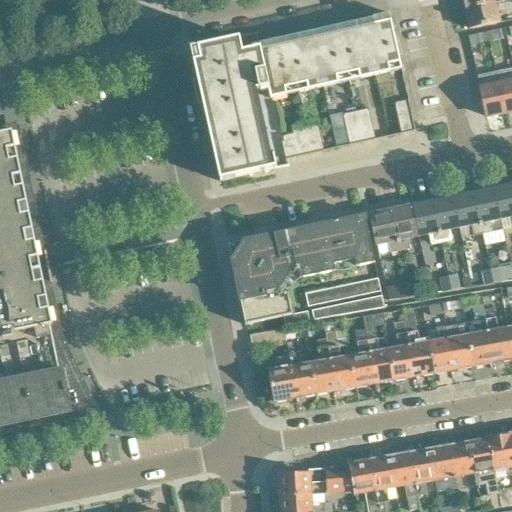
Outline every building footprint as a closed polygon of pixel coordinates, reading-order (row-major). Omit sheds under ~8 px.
[(496,4),(495,0),(462,0),(465,11),(496,4)] [(501,23),(496,4),(465,11),(470,30),(501,23)] [(192,51),(191,51),(192,54),(197,76),(197,80),(202,102),(220,180),(220,182),(230,180),(249,176),(253,175),(264,173),(269,172),(277,170),(273,156),(271,156),(257,92),(269,90),(271,99),(382,74),(402,70),(390,15),(389,14),(379,16),(377,17),(378,18),(379,24),(262,50),(243,54),(239,38),(238,38),(238,41),(192,51)] [(503,39),(501,30),(487,32),(489,42),(503,39)] [(489,42),(487,32),(474,35),(476,45),(489,42)] [(511,111),(511,69),(495,73),(504,113),(511,111)] [(504,113),(495,73),(477,76),(486,117),(504,113)] [(415,132),(408,101),(394,104),(401,135),(415,132)] [(376,140),(369,110),(356,112),(363,143),(376,140)] [(363,143),(356,112),(343,115),(349,146),(363,143)] [(324,152),(317,121),(305,124),(312,155),(324,152)] [(312,155),(305,124),(292,127),(294,134),(300,158),(312,155)] [(0,427),(89,409),(55,338),(41,268),(35,242),(12,131),(0,133),(0,427)] [(300,158),(294,134),(282,137),(287,161),(300,158)] [(511,227),(511,185),(496,189),(504,229),(511,227)] [(504,229),(496,189),(475,194),(484,234),(493,232),(492,231),(502,229),(503,230),(504,229)] [(484,234),(475,194),(454,198),(461,228),(463,238),(484,234)] [(454,198),(434,202),(442,243),(451,241),(449,231),(461,228),(454,198)] [(442,243),(434,202),(413,207),(420,237),(429,235),(431,245),(442,243)] [(420,237),(413,207),(392,211),(401,252),(410,250),(408,240),(420,237)] [(401,252),(392,211),(372,215),(378,245),(388,243),(390,254),(401,252)] [(375,264),(365,217),(308,229),(317,275),(335,271),(334,265),(355,260),(357,267),(375,264)] [(317,275),(308,229),(228,246),(285,282),(290,274),(298,272),(300,279),(317,275)] [(282,298),(280,290),(285,282),(228,246),(245,326),(283,318),(285,326),(310,322),(308,312),(292,315),(288,297),(282,298)] [(489,251),(487,264),(502,265),(503,252),(489,251)] [(511,265),(500,268),(490,270),(493,283),(503,281),(511,280),(511,270),(511,265)] [(493,283),(490,270),(481,272),(484,285),(493,283)] [(461,288),(458,275),(448,277),(451,290),(461,288)] [(451,290),(448,277),(439,279),(442,292),(451,290)] [(378,279),(371,281),(374,294),(381,292),(378,279)] [(371,281),(364,282),(366,295),(374,294),(371,281)] [(419,295),(417,281),(407,283),(410,297),(419,295)] [(364,282),(356,284),(359,297),(366,295),(364,282)] [(410,297),(407,283),(398,285),(400,299),(410,297)] [(356,284),(349,285),(352,298),(359,297),(356,284)] [(349,285),(342,287),(345,300),(352,298),(349,285)] [(342,287),(335,288),(337,301),(345,300),(342,287)] [(335,288),(327,290),(330,303),(337,301),(335,288)] [(327,290),(320,292),(323,304),(330,303),(327,290)] [(320,292),(313,293),(316,306),(323,304),(320,292)] [(313,293),(306,295),(308,307),(316,306),(313,293)] [(382,296),(373,298),(376,310),(384,309),(384,308),(382,296)] [(482,297),(462,301),(464,309),(484,306),(482,297)] [(373,298),(364,300),(367,312),(376,310),(373,298)] [(364,300),(356,302),(358,313),(367,312),(364,300)] [(464,309),(462,301),(442,304),(444,312),(464,309)] [(356,302),(347,304),(349,315),(358,313),(356,302)] [(347,304),(338,305),(340,316),(349,315),(347,304)] [(432,306),(429,306),(430,317),(433,316),(444,314),(444,312),(442,304),(432,306)] [(338,305),(329,307),(332,318),(340,316),(338,305)] [(329,307),(321,309),(323,319),(332,318),(329,307)] [(321,309),(312,311),(314,321),(323,319),(321,309)] [(484,310),(486,322),(493,362),(503,360),(505,362),(511,360),(511,354),(507,328),(498,329),(494,309),(484,310)] [(363,317),(365,328),(375,326),(385,324),(384,314),(373,316),(363,317)] [(419,344),(416,324),(415,314),(403,315),(404,322),(415,376),(424,374),(427,376),(435,375),(429,342),(419,344)] [(355,389),(349,356),(341,357),(339,348),(348,346),(345,331),(335,332),(333,322),(323,324),(326,340),(336,390),(344,389),(347,391),(355,389)] [(415,376),(404,322),(395,324),(398,347),(389,349),(395,382),(403,380),(405,377),(415,376)] [(493,362),(486,322),(466,326),(474,367),(482,366),(483,363),(493,362)] [(474,367),(466,326),(447,330),(454,369),(463,367),(466,369),(474,367)] [(287,343),(285,330),(250,337),(253,352),(287,346),(287,343)] [(367,343),(365,330),(356,332),(359,354),(349,356),(355,389),(364,388),(365,385),(375,383),(367,343)] [(447,330),(427,333),(429,342),(435,375),(442,373),(444,370),(454,369),(447,330)] [(320,361),(311,363),(317,396),(326,394),(327,392),(336,390),(326,340),(316,342),(320,361)] [(395,382),(389,349),(380,350),(378,341),(367,343),(375,383),(384,381),(386,383),(395,382)] [(317,396),(311,363),(301,364),(297,342),(287,343),(287,346),(290,357),(288,358),(296,397),(305,396),(308,398),(317,396)] [(296,397),(288,358),(279,359),(281,369),(268,371),(274,401),(276,401),(278,403),(286,402),(286,399),(296,397)] [(511,443),(511,437),(501,438),(501,436),(491,438),(491,440),(489,441),(489,442),(495,471),(505,469),(506,477),(511,475),(511,443)] [(495,471),(489,442),(482,444),(480,442),(469,444),(474,475),(476,486),(486,484),(488,497),(498,494),(499,494),(498,491),(497,483),(497,482),(495,471)] [(474,475),(469,444),(460,446),(458,448),(449,450),(457,490),(458,497),(458,500),(469,498),(466,477),(474,475)] [(440,450),(429,452),(435,482),(437,494),(457,490),(449,450),(442,451),(440,450)] [(435,482),(429,452),(420,453),(419,455),(410,457),(417,497),(428,496),(428,495),(426,483),(435,482)] [(417,497),(410,457),(403,458),(401,456),(390,459),(395,489),(404,487),(406,499),(407,499),(409,511),(420,510),(417,497)] [(395,489),(390,459),(381,460),(379,463),(370,464),(378,511),(389,511),(388,502),(389,502),(387,490),(395,489)] [(351,468),(350,468),(355,493),(354,493),(354,496),(356,496),(365,494),(367,509),(368,509),(368,511),(378,511),(370,464),(364,466),(361,464),(353,465),(351,468)] [(311,471),(311,475),(280,477),(281,487),(279,487),(279,497),(279,498),(312,496),(313,496),(328,495),(354,493),(355,493),(350,468),(327,469),(327,470),(311,471)] [(511,506),(511,496),(511,489),(498,491),(499,494),(498,494),(501,508),(511,506)] [(325,511),(325,503),(313,504),(313,496),(312,496),(279,498),(280,507),(282,509),(282,511),(325,511)]
